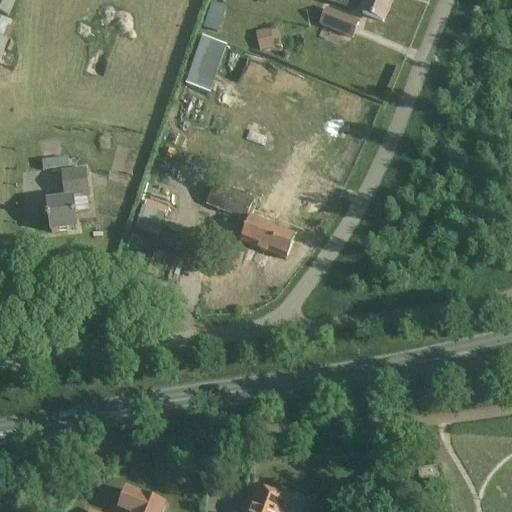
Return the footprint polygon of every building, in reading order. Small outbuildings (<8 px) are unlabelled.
[(14,0),(0,0),(0,14),(8,18),(14,0)] [(391,0),(368,0),(362,14),(383,22),(391,0)] [(227,8),(213,3),(204,28),(218,33),(227,8)] [(359,23),(327,10),(321,25),(353,38),(359,23)] [(65,42),(52,71),(98,92),(99,88),(118,96),(137,52),(117,44),(116,47),(98,39),(92,54),(65,42)] [(61,159),(59,138),(39,141),(43,171),(69,168),(68,159),(61,159)] [(49,217),(47,217),(47,221),(50,220),(52,233),(77,230),(75,214),(88,213),(86,199),(89,199),(85,170),(62,173),(65,201),(47,203),(49,217)] [(254,202),(216,186),(208,205),(246,221),(254,202)] [(296,236),(251,218),(241,242),(286,260),(296,236)] [(438,480),(437,468),(418,470),(420,482),(438,480)] [(247,511),(284,511),(289,501),(257,488),(247,511)] [(127,491),(120,510),(126,511),(162,511),(165,506),(142,497),(127,491)]
